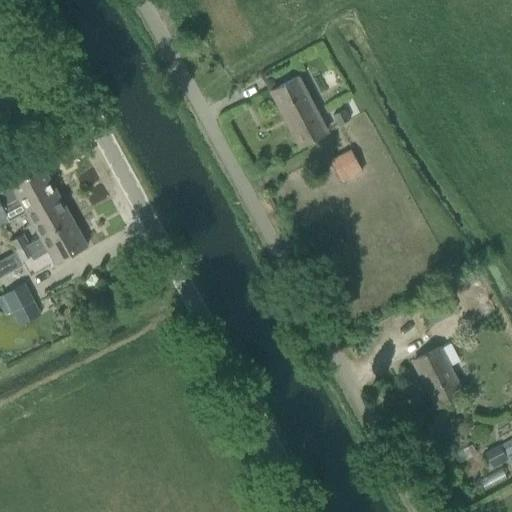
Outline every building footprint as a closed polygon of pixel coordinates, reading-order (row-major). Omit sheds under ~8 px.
[(271,91),(300,146),(326,132),(297,77),(271,91)] [(344,109),(332,115),(338,127),(350,120),(344,109)] [(329,160),(341,182),(362,171),(350,149),(329,160)] [(0,200),(0,226),(10,222),(10,221),(27,212),(33,223),(65,206),(42,166),(11,183),(16,193),(0,202),(0,200)] [(48,251),(55,263),(87,246),(65,206),(33,223),(40,237),(28,244),(23,234),(10,242),(21,261),(30,256),(33,260),(48,251)] [(3,294),(12,312),(33,301),(24,283),(3,294)] [(418,304),(428,325),(455,314),(445,292),(418,304)] [(413,361),(437,406),(463,393),(439,347),(413,361)] [(499,444),(484,453),(493,468),(508,460),(509,459),(511,463),(511,438),(500,445),(499,445),(499,444)] [(472,445),(467,448),(472,456),(477,453),(472,445)]
